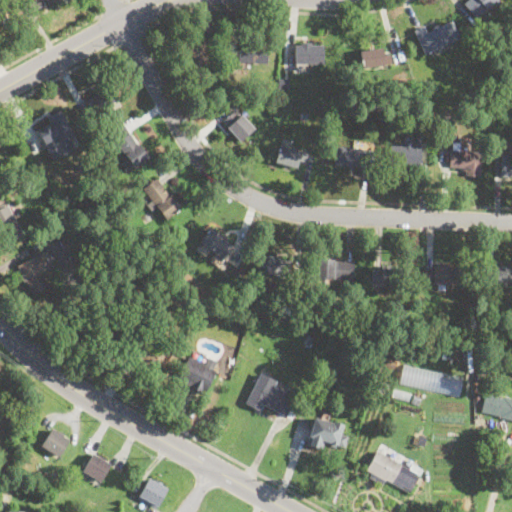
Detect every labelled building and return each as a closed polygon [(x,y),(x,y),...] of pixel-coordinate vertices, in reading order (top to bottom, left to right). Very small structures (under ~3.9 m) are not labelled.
[(56,0),(32,12),(26,0),(56,0)] [(500,0),(501,1),(497,5),(494,1),(475,17),(462,1),(463,0),(500,0)] [(452,21),(460,37),(426,54),(414,31),(424,26),(427,33),(434,29),(433,27),(437,25),(439,27),(452,21)] [(490,41),(486,45),(480,39),(484,35),(490,41)] [(205,67),(187,66),(189,39),(207,40),(205,67)] [(311,42),(311,46),(323,45),(323,63),(296,63),(295,45),(301,45),(301,42),(311,42)] [(267,45),(266,63),(238,62),(239,44),(267,45)] [(385,55),(390,54),(391,64),(362,68),(360,51),(384,47),(385,55)] [(118,98),(93,114),(85,100),(110,84),(118,98)] [(239,115),(241,114),(254,129),(239,141),(222,121),(235,110),(239,115)] [(450,117),(440,121),(437,114),(447,110),(450,117)] [(308,112),(307,119),(299,118),(300,111),(308,112)] [(37,127),(53,160),(80,145),(63,113),(37,127)] [(398,124),(390,125),(389,114),(397,113),(398,124)] [(137,144),(138,144),(148,158),(134,168),(111,134),(124,125),(137,144)] [(95,138),(88,142),(84,136),(91,132),(95,138)] [(469,138),(468,151),(481,152),(479,176),(464,175),(465,172),(462,171),(462,167),(449,167),(450,150),(459,151),(459,137),(469,138)] [(412,144),(412,147),(421,147),(420,165),(404,165),(403,170),(389,169),(390,145),(403,146),(403,144),(412,144)] [(308,154),(305,162),(299,160),(297,168),(276,162),(280,146),(308,154)] [(374,150),(371,176),(360,175),(361,167),(336,163),(338,146),(374,150)] [(511,154),(511,176),(500,176),(502,154),(511,154)] [(178,211),(163,221),(144,189),(158,180),(178,211)] [(23,234),(7,244),(0,231),(0,207),(7,204),(23,234)] [(130,233),(122,234),(121,223),(128,222),(130,233)] [(225,260),(199,242),(209,228),(235,246),(225,260)] [(88,243),(69,254),(61,240),(80,229),(88,243)] [(48,285),(33,294),(18,266),(46,251),(55,269),(43,275),(48,285)] [(287,277),(258,273),(261,254),(281,257),(280,259),(290,261),(287,277)] [(353,262),(351,281),(317,278),(319,259),(353,262)] [(407,266),(406,287),(371,285),(372,268),(381,268),(382,265),(407,266)] [(460,267),(459,286),(425,284),(426,265),(460,267)] [(511,271),(511,288),(487,286),(488,267),(505,268),(505,271),(511,271)] [(315,333),(310,345),(303,341),(309,330),(315,333)] [(151,376),(133,366),(137,360),(130,356),(138,341),(163,355),(151,376)] [(449,357),(442,357),(441,347),(449,347),(449,357)] [(191,357),(196,359),(195,361),(204,365),(207,357),(216,361),(212,369),(216,371),(205,393),(202,391),(200,394),(191,390),(192,388),(189,387),(190,385),(177,379),(188,357),(190,358),(191,357)] [(462,376),(403,363),(399,383),(458,395),(462,376)] [(286,392),(287,389),(297,394),(295,399),(301,402),(294,418),(287,415),(287,416),(264,404),(261,411),(246,403),(262,373),(276,380),(273,385),(286,392)] [(410,392),(408,400),(391,395),(393,387),(410,392)] [(421,397),(418,404),(411,401),(414,394),(421,397)] [(485,394),(503,399),(504,397),(511,398),(511,419),(481,412),(485,394)] [(332,421),(333,420),(344,423),(341,433),(347,435),(344,446),(336,443),(335,446),(330,445),(331,441),(324,440),(322,448),(307,443),(315,416),(332,421)] [(58,456),(41,445),(52,429),(69,440),(58,456)] [(422,434),(418,444),(411,442),(415,432),(422,434)] [(377,451),(409,468),(411,464),(423,470),(410,494),(385,480),(383,485),(370,478),(373,473),(366,470),(377,451)] [(110,464),(100,481),(83,471),(93,454),(110,464)] [(155,508),(137,498),(148,477),(167,488),(155,508)]
